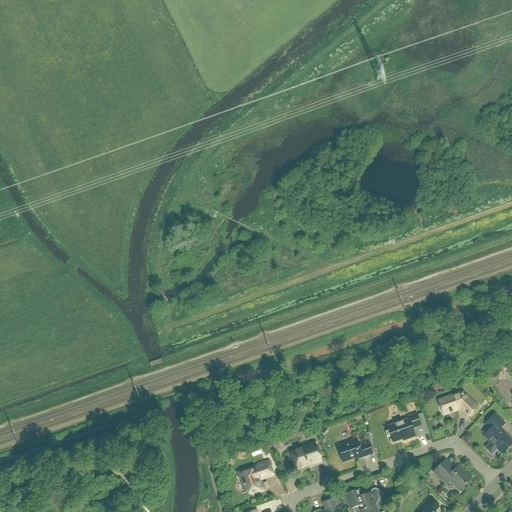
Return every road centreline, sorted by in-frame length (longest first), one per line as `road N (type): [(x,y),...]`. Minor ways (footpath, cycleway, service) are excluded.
road 1 (track): [(392,0),(214,147),(176,200),(155,275)]
road 2 (track): [(511,203),(169,325)]
road 3 (residential): [(290,511),(287,500),(451,443),(496,483)]
